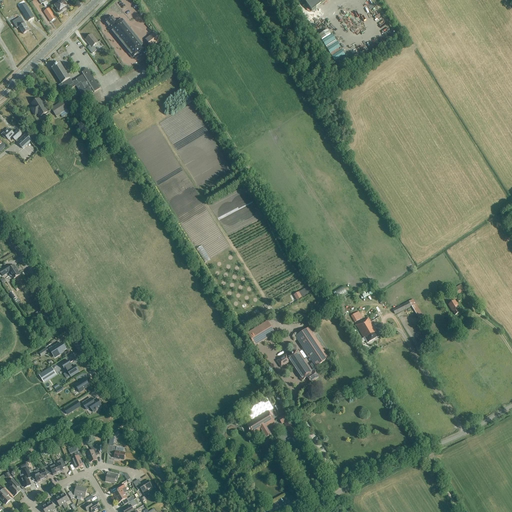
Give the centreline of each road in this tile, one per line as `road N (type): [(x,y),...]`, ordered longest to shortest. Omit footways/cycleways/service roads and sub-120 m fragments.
road 1 (unclassified): [(185,511),(0,223)]
road 2 (unclassified): [(306,511),(511,404)]
road 3 (primary): [(0,95),(97,0)]
